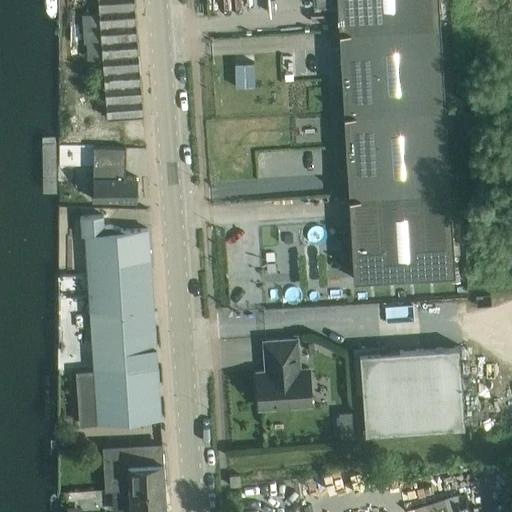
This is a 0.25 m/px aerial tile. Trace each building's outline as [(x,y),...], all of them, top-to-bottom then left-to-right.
[(106,117),(142,114),(133,0),(97,0),(98,12),(81,13),(83,40),(87,40),(89,58),(102,57),(106,117)] [(315,0),(316,6),(336,4),(338,28),(439,22),(438,0),(315,0)] [(343,111),(444,105),(439,22),(338,28),(343,111)] [(348,194),(449,188),(444,105),(343,111),(348,194)] [(136,200),(136,176),(124,176),(125,146),(93,145),(92,198),(116,199),(136,200)] [(353,278),(372,276),(454,271),(449,188),(348,194),(353,278)] [(103,224),(102,213),(79,215),(81,234),(84,234),(87,273),(150,268),(147,228),(124,229),(111,223),(103,224)] [(93,368),(156,363),(150,268),(87,273),(93,368)] [(298,367),(296,337),(264,340),(265,358),(267,358),(268,369),(256,370),(258,406),(310,403),(308,367),(298,367)] [(379,349),(379,344),(360,345),(353,353),(356,392),(361,391),(364,431),(464,424),(459,344),(379,349)] [(496,373),(506,374),(507,354),(498,354),(496,373)] [(97,421),(140,417),(160,416),(156,363),(93,368),(97,421)] [(142,446),(106,448),(107,463),(127,462),(129,486),(164,485),(162,444),(142,446)] [(511,457),(478,461),(482,493),(511,489),(511,457)] [(229,474),(230,484),(240,483),(239,473),(229,474)] [(164,485),(129,486),(129,487),(130,511),(165,509),(166,509),(164,485)]
